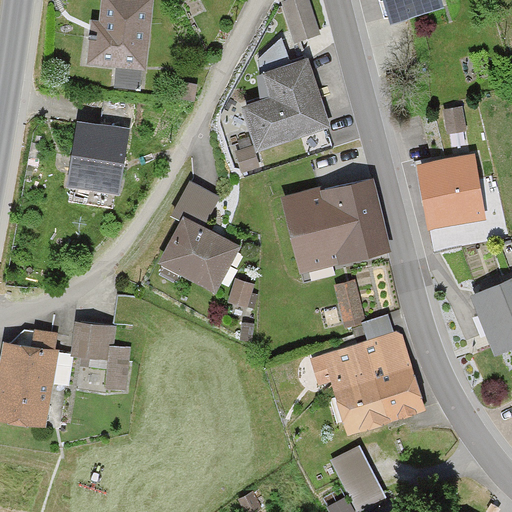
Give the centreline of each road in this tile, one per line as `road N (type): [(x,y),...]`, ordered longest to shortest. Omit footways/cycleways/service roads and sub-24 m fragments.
road 1 (residential): [(478,440),(429,354),(372,165),(336,0)]
road 2 (residential): [(0,317),(64,296),(136,237),(263,0)]
road 3 (secondary): [(0,137),(18,0)]
